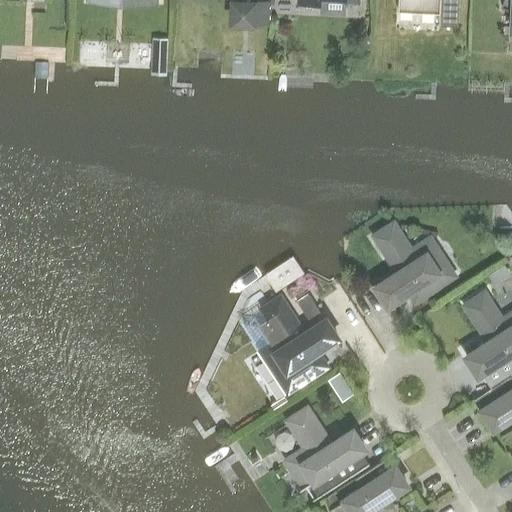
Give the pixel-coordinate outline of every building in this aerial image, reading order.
[(243,0),(243,2),(233,2),(233,24),(254,25),(255,24),(267,24),(267,3),(254,3),(254,0),(243,0)] [(398,0),(398,12),(439,14),(438,27),(440,27),(440,26),(457,27),(458,0),(398,0)] [(511,0),(503,0),(503,1),(501,7),(511,12),(511,36),(511,35),(511,0)] [(392,224),(371,238),(389,267),(394,263),(400,271),(375,287),(387,305),(411,290),(417,299),(452,276),(429,239),(410,252),(392,224)] [(304,273),(303,271),(293,256),(265,275),(276,292),(304,273)] [(309,320),(321,312),(307,290),(295,298),(309,320)] [(483,294),(465,306),(483,334),(485,333),(490,341),(466,357),(478,375),(511,352),(511,313),(501,321),(483,294)] [(260,350),(284,386),(289,394),(324,371),(313,354),(337,338),(325,320),(301,336),(296,328),(301,324),(282,296),(261,310),(279,337),(260,350)] [(338,371),(326,379),(341,401),(352,393),(338,371)] [(511,379),(510,376),(475,400),(482,410),(493,428),(511,416),(511,379)] [(300,491),(310,484),(318,497),(369,464),(360,451),(364,449),(352,431),(328,447),(323,439),(324,437),(306,409),(288,421),(306,448),(287,460),(304,487),(299,490),(300,491)] [(358,477),(364,487),(330,509),(331,510),(335,507),(338,511),(384,511),(388,510),(382,501),(406,486),(394,467),(393,468),(387,459),(388,458),(387,457),(354,478),(355,479),(358,477)] [(330,504),(337,498),(334,493),(327,499),(330,504)]
